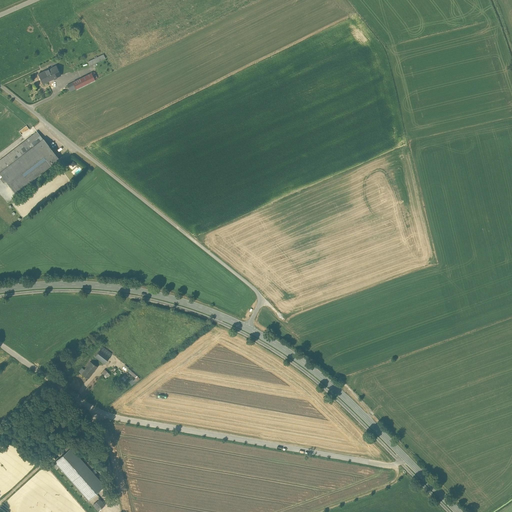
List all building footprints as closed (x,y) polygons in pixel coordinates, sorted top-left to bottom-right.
[(103,55),(87,63),(89,67),(105,59),(103,55)] [(56,66),(37,74),(42,85),(48,83),(61,77),(56,66)] [(92,73),(67,85),(70,91),(95,79),(92,73)] [(37,132),(0,160),(0,172),(16,193),(60,160),(37,132)] [(102,346),(94,357),(104,364),(112,354),(102,346)] [(97,367),(90,361),(84,369),(81,367),(78,372),(88,379),(97,367)] [(105,370),(100,374),(106,379),(110,375),(105,370)] [(139,379),(137,377),(135,378),(130,383),(132,386),(139,379)] [(70,447),(53,462),(88,501),(104,486),(70,447)] [(99,498),(90,506),(95,511),(96,511),(105,505),(99,498)]
